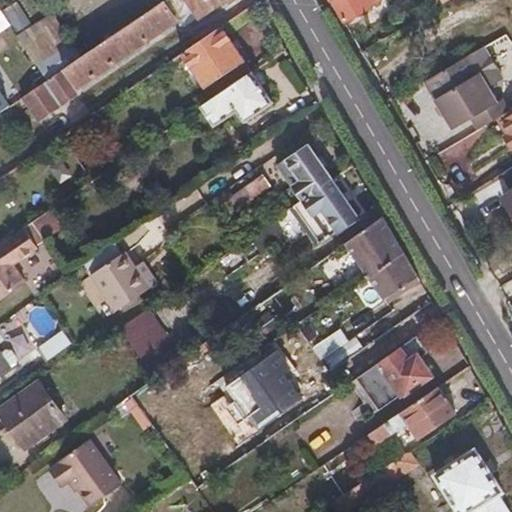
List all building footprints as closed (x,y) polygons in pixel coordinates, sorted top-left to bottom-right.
[(165,0),(24,96),(40,120),(78,94),(78,88),(177,21),(180,25),(183,25),(188,24),(220,3),(224,7),(233,0),(165,0)] [(330,0),(344,22),(369,7),(368,5),(377,0),(330,0)] [(253,73),(222,27),(181,55),(212,101),(253,73)] [(473,115),(498,101),(489,85),(504,76),(485,44),(425,79),(453,127),(473,115)] [(212,101),(202,107),(216,126),(237,111),(245,122),(273,103),(253,73),(212,101)] [(0,111),(10,104),(0,89),(0,111)] [(473,115),(481,129),(497,119),(511,111),(503,98),(498,101),(473,115)] [(511,109),(511,111),(497,119),(507,135),(511,142),(511,109)] [(280,164),(304,199),(333,179),(309,144),(280,164)] [(263,175),(233,195),(239,205),(270,185),(263,175)] [(304,199),(295,205),(321,243),(359,218),(333,179),(304,199)] [(228,214),(239,205),(233,195),(221,204),(228,214)] [(384,216),(347,243),(386,299),(419,276),(384,216)] [(252,236),(264,253),(287,238),(275,219),(252,236)] [(38,246),(45,241),(32,223),(25,228),(38,246)] [(0,298),(28,278),(16,261),(38,246),(25,228),(4,243),(0,245),(0,298)] [(264,253),(252,236),(216,260),(228,278),(264,253)] [(115,245),(88,263),(95,274),(93,276),(117,312),(149,289),(126,254),(122,255),(115,245)] [(148,308),(119,328),(155,379),(183,359),(148,308)] [(341,329),(313,348),(322,361),(350,341),(341,329)] [(38,349),(47,362),(74,344),(65,330),(38,349)] [(417,336),(357,378),(380,410),(430,376),(419,360),(429,352),(417,336)] [(289,369),(276,351),(227,386),(237,400),(233,402),(245,419),(249,416),(259,430),(302,399),(283,372),(289,369)] [(38,383),(0,410),(0,412),(25,448),(64,419),(38,383)] [(456,411),(440,386),(370,434),(377,444),(410,422),(420,436),(456,411)] [(153,398),(138,408),(151,425),(165,415),(153,398)] [(120,487),(88,442),(57,464),(58,466),(48,473),(60,489),(70,481),(89,509),(120,487)] [(509,511),(499,494),(503,491),(475,450),(436,475),(460,511),(509,511)] [(418,464),(411,453),(365,484),(372,495),(418,464)] [(340,511),(345,511),(372,495),(365,484),(335,504),(340,511)]
